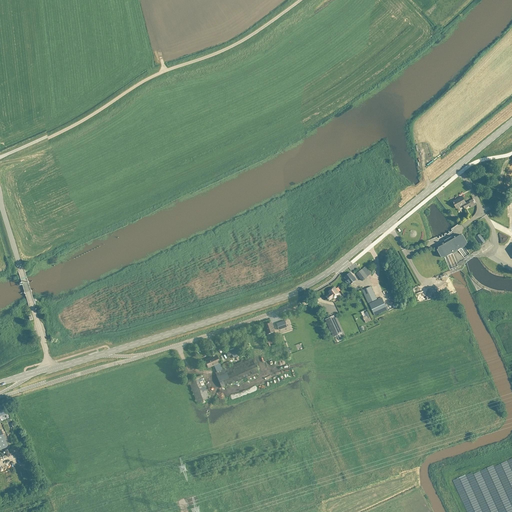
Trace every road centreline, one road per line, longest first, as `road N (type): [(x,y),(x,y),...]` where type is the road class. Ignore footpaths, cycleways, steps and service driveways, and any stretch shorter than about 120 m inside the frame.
road 1 (secondary): [(109,349),(319,278),(511,121)]
road 2 (unclassified): [(0,157),(94,111),(157,66),(228,41),(291,0)]
road 3 (unclassified): [(142,353),(297,299),(390,229)]
road 4 (unclassified): [(51,367),(0,203)]
road 5 (unclassified): [(0,396),(142,353)]
